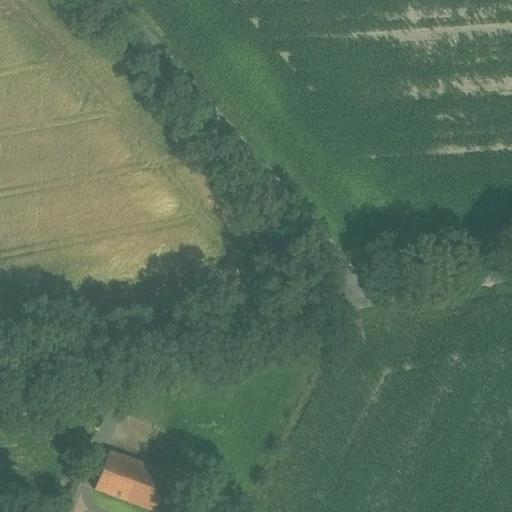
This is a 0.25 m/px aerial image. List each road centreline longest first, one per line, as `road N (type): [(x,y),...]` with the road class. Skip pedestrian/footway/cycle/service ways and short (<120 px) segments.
road 1 (unclassified): [(366,295),(108,0)]
road 2 (unclassified): [(366,295),(0,360)]
road 3 (unclassified): [(511,276),(366,295)]
